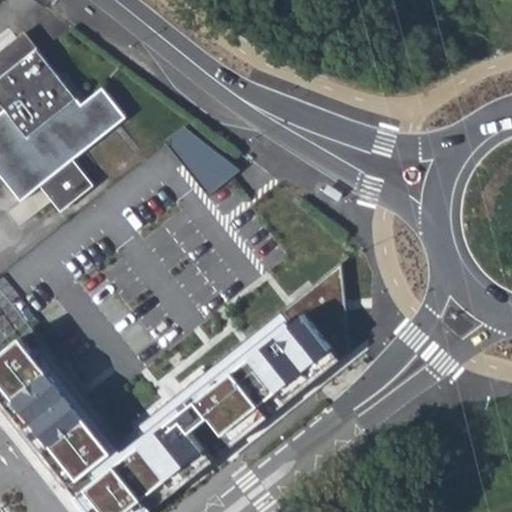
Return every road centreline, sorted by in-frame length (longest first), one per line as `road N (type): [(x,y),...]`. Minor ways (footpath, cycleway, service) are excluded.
road 1 (unknown): [(73,506),(300,319)]
road 2 (secondary): [(260,110),(323,160),(439,231)]
road 3 (secondary): [(465,139),(394,145),(260,110)]
road 4 (secondary): [(352,416),(386,409),(506,315)]
road 5 (secondary): [(113,0),(260,110)]
road 6 (secondary): [(451,266),(421,329),(352,416)]
road 7 (secondary): [(231,511),(352,416)]
